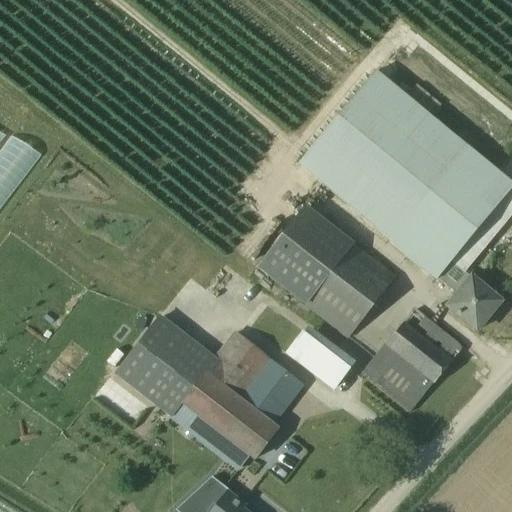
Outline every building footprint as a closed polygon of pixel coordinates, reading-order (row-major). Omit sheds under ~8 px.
[(434,279),(457,297),(448,309),(476,332),(499,303),(464,274),(511,215),(511,184),(511,186),(375,74),(298,166),(434,279)] [(0,209),(35,160),(0,135),(0,209)] [(305,208),(268,255),(257,270),(305,308),(348,341),(396,278),(355,246),(305,208)] [(432,385),(451,362),(460,350),(414,313),(404,325),(385,348),(363,376),(410,412),(432,385)] [(160,317),(114,376),(116,378),(171,420),(180,406),(216,434),(209,444),(240,467),(247,458),(254,463),(279,431),(273,426),(301,388),(233,335),(214,359),(160,318),(160,317)] [(197,499),(191,511),(241,511),(244,509),(245,508),(228,495),(230,493),(211,478),(210,479),(211,480),(197,499)]
